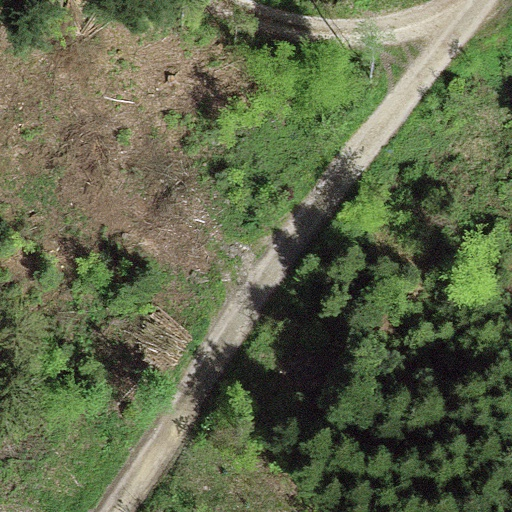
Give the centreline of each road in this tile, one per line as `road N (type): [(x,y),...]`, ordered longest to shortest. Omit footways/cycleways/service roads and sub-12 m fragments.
road 1 (track): [(459,32),(113,511)]
road 2 (track): [(193,0),(259,34),(459,32),(475,0)]
